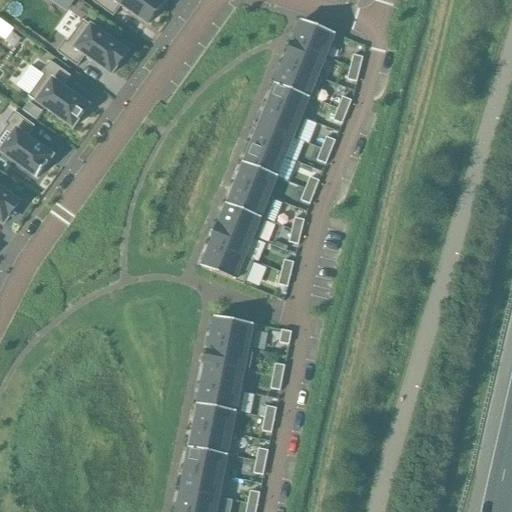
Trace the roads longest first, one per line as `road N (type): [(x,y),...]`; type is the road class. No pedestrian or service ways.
road 1 (residential): [(266,511),(322,201),(372,62),(375,26)]
road 2 (unclassified): [(375,511),(511,33)]
road 3 (residential): [(0,316),(26,265),(215,0)]
